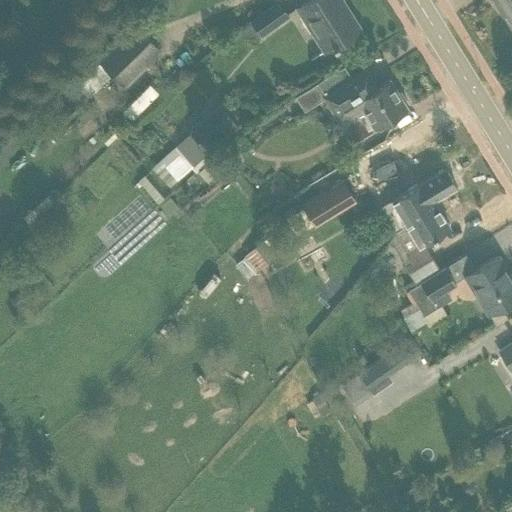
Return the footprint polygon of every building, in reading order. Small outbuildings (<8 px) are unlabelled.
[(307,0),(300,5),(327,48),(358,29),(339,0),(307,0)] [(506,20),(511,30),(511,0),(494,0),(499,7),(502,5),(510,18),(506,20)] [(278,1),(249,22),(260,33),(261,36),(289,16),(278,1)] [(97,64),(123,87),(160,49),(136,25),(97,64)] [(397,93),(389,79),(376,86),(366,69),(334,89),(326,76),(296,95),(305,110),(324,98),(333,114),(348,105),(353,113),(361,108),(374,128),(377,126),(378,129),(393,121),(391,118),(407,109),(404,104),(406,102),(400,91),(397,93)] [(131,118),(157,91),(148,81),(121,109),(131,118)] [(164,154),(165,155),(160,159),(178,178),(191,167),(197,173),(225,149),(219,142),(238,126),(218,104),(164,154)] [(391,199),(419,246),(449,227),(431,199),(454,186),(443,168),(421,182),(420,181),(391,199)] [(301,203),(315,225),(356,200),(342,178),(301,203)] [(511,297),(511,280),(497,255),(464,275),(487,313),(511,297)] [(415,285),(414,285),(408,288),(423,315),(436,306),(433,300),(457,287),(454,281),(445,267),(440,270),(439,269),(415,285)] [(332,306),(348,286),(335,275),(319,295),(332,306)] [(409,335),(356,371),(367,387),(372,394),(389,382),(385,375),(420,351),(415,344),(409,335)] [(511,342),(499,350),(502,355),(511,369),(511,370),(511,342)] [(24,468),(10,471),(13,487),(27,484),(24,468)] [(462,483),(460,488),(464,493),(470,495),(475,491),(476,485),(472,480),(467,479),(462,483)] [(414,485),(402,493),(409,503),(421,495),(414,485)]
